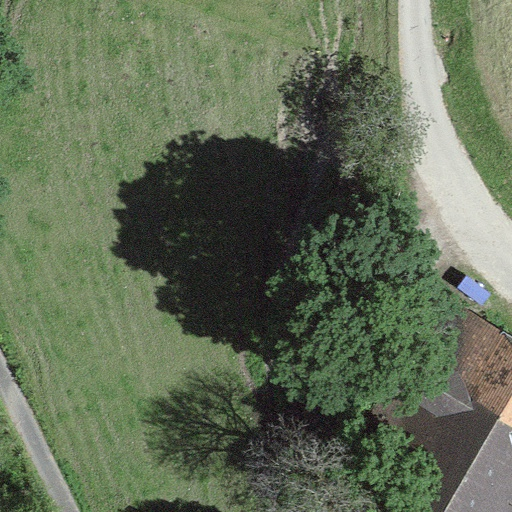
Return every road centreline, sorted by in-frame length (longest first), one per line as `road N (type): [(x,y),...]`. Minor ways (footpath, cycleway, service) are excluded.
road 1 (track): [(511,265),(437,168),(413,0)]
road 2 (track): [(0,368),(75,511)]
